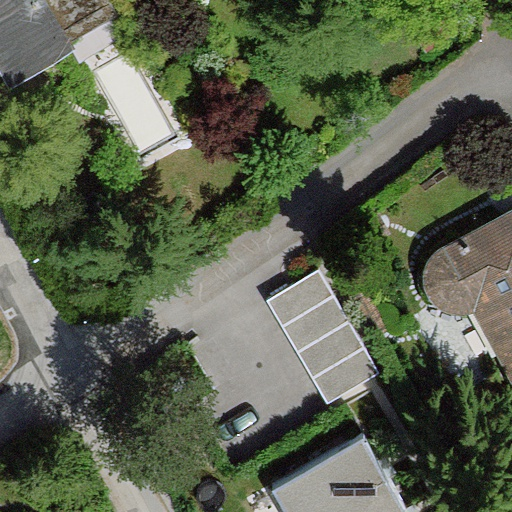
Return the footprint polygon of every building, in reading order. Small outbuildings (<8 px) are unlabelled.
[(0,0),(0,60),(11,80),(118,16),(108,0),(0,0)] [(511,196),(425,253),(420,290),(433,306),(454,312),(472,308),(511,378),(511,196)] [(314,269),(263,299),(278,325),(329,295),(314,269)] [(329,295),(278,325),(293,350),(344,320),(329,295)] [(344,320),(293,350),(308,376),(359,346),(344,320)] [(359,346),(308,376),(323,401),(373,371),(359,346)] [(399,511),(357,438),(268,489),(280,511),(399,511)]
